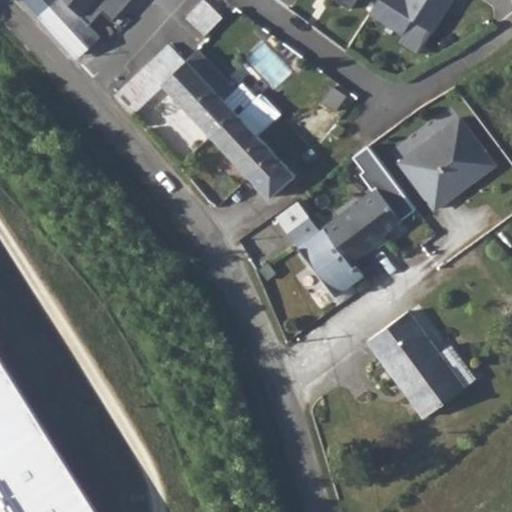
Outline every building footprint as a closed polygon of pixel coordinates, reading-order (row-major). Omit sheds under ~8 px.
[(26,0),(78,56),(97,36),(101,32),(98,30),(91,21),(70,0),(26,0)] [(70,0),(91,21),(103,10),(112,19),(129,0),(70,0)] [(209,0),(205,0),(190,15),(207,33),(225,16),(209,0)] [(337,0),(351,8),(355,0),(337,0)] [(377,0),(370,12),(403,33),(412,18),(432,31),(448,5),(446,0),(377,0)] [(170,44),(114,96),(132,115),(165,85),(211,134),(236,110),(248,97),(253,92),(243,81),(238,86),(200,46),(186,61),(170,44)] [(324,144),(352,94),(331,82),(302,132),(324,144)] [(245,109),(262,93),(257,88),(248,97),(236,110),(245,109)] [(236,110),(211,134),(252,177),(270,196),(295,171),(256,131),(278,110),(276,109),(262,93),(245,109),(236,110)] [(409,153),(444,200),(459,189),(456,185),(501,150),(469,108),(409,153)] [(386,178),(334,219),(362,255),(365,253),(396,229),(394,225),(412,211),(386,178)] [(299,199),(278,215),(337,296),(355,281),(375,266),(368,256),(365,258),(362,255),(335,221),(331,224),(313,200),(305,206),(299,199)] [(511,307),(503,314),(511,326),(511,307)] [(369,340),(424,417),(465,386),(439,353),(408,310),(369,340)] [(0,511),(102,511),(0,349),(0,511)]
